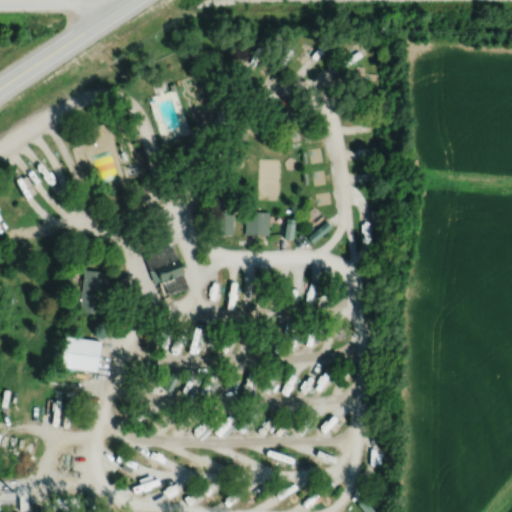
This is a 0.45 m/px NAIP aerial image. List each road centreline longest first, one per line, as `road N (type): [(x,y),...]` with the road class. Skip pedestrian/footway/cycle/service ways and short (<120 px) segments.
road 1 (primary): [(0,91),(140,0)]
road 2 (residential): [(0,7),(131,7)]
